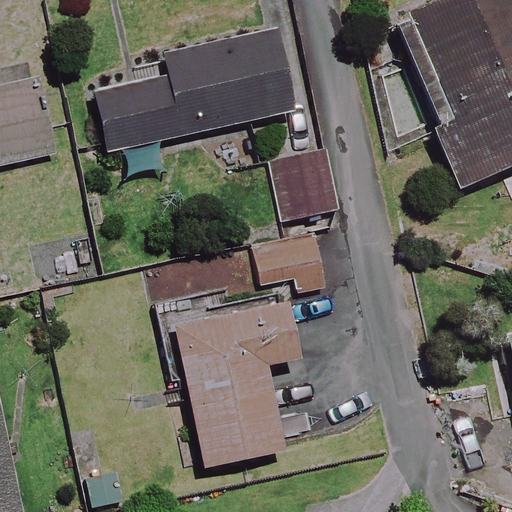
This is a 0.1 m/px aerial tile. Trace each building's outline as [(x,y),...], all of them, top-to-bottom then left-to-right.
[(511,166),(511,20),(503,0),(448,0),(403,19),(448,123),(430,131),(456,191),(511,166)] [(283,117),(266,42),(159,65),(163,83),(95,98),(108,155),(283,117)] [(0,167),(44,158),(29,86),(0,92),(0,167)] [(331,213),(319,157),(271,168),(283,223),(331,213)] [(311,285),(303,245),(238,258),(246,298),(311,285)] [(291,363),(282,311),(170,332),(196,470),(276,456),(259,369),(291,363)] [(511,337),(497,341),(511,412),(511,337)] [(0,511),(17,511),(0,420),(0,511)]
